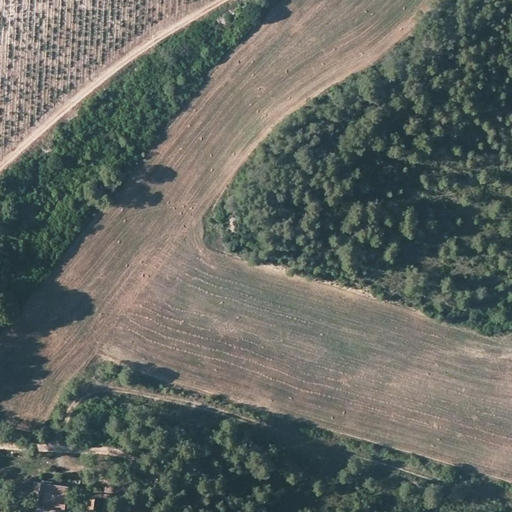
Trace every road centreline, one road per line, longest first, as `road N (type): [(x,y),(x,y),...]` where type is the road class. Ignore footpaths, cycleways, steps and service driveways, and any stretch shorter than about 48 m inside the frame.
road 1 (track): [(58,446),(58,429),(85,399),(116,385),(511,507)]
road 2 (track): [(228,0),(159,31),(0,163)]
road 3 (track): [(0,443),(124,454),(149,475),(165,511)]
